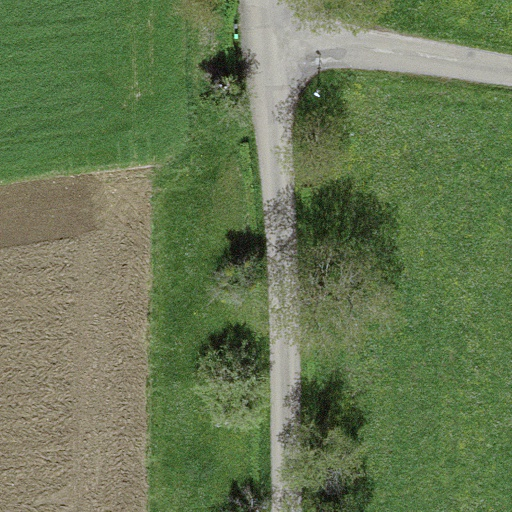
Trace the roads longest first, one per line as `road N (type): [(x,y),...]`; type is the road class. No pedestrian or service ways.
road 1 (unclassified): [(288,511),(266,36)]
road 2 (residential): [(511,71),(266,36)]
